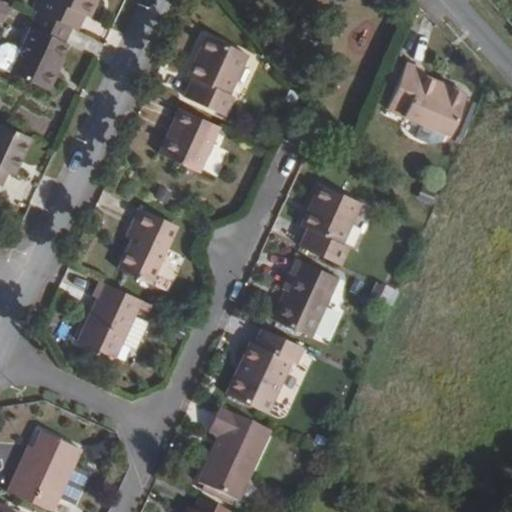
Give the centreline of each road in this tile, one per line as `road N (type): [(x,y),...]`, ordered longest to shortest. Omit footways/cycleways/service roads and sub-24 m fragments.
road 1 (residential): [(160,430),(288,156)]
road 2 (residential): [(160,0),(36,269)]
road 3 (residential): [(160,430),(0,356)]
